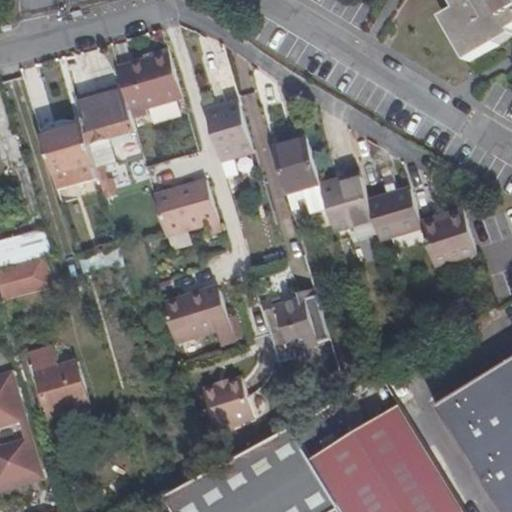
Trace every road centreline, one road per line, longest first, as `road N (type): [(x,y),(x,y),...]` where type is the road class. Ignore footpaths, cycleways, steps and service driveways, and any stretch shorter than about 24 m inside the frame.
road 1 (residential): [(511,158),(256,0)]
road 2 (residential): [(163,11),(37,45)]
